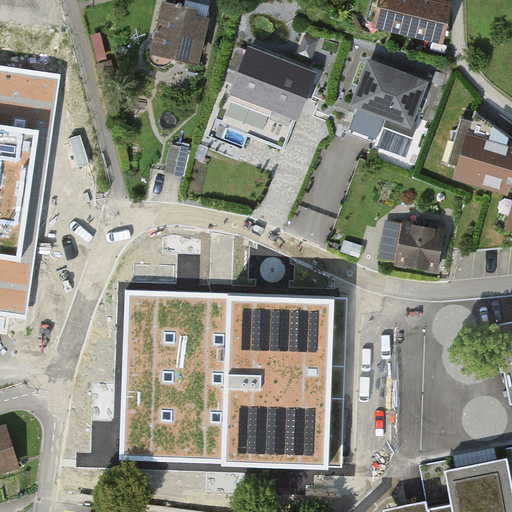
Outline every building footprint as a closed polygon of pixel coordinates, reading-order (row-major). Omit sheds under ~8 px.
[(449,6),(423,0),(387,0),(382,24),(441,38),(449,6)] [(208,13),(166,4),(155,56),(198,64),(208,13)] [(318,74),(251,49),(231,103),(262,115),(265,108),(300,121),(318,74)] [(425,83),(371,62),(355,103),(358,106),(348,132),(375,142),(386,114),(410,123),(425,83)] [(61,77),(0,68),(0,311),(29,316),(61,77)] [(511,137),(478,113),(458,173),(507,189),(509,183),(511,183),(511,224),(511,229),(511,137)] [(192,149),(172,146),(167,173),(187,177),(192,149)] [(449,229),(386,218),(378,261),(441,272),(449,229)] [(335,300),(128,293),(121,460),(330,470),(335,300)] [(511,403),(511,322),(497,325),(511,404),(511,403)] [(0,471),(21,465),(8,423),(0,425),(0,471)] [(432,503),(389,511),(511,511),(511,461),(450,473),(457,507),(434,511),(432,503)]
